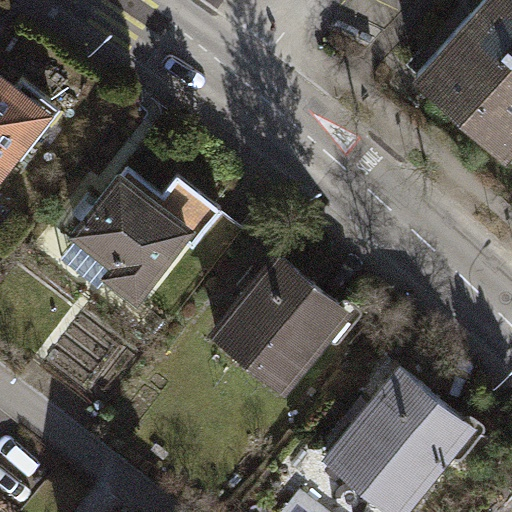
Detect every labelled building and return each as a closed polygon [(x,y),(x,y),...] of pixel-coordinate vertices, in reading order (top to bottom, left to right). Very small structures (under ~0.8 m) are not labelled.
[(511,0),(481,0),(416,73),(506,153),(511,147),(511,0)] [(15,85),(0,73),(0,170),(19,147),(16,145),(53,98),(23,75),(15,85)] [(163,191),(129,164),(77,230),(117,261),(109,271),(137,293),(182,235),(193,243),(222,207),(178,172),(163,191)] [(283,383),(347,306),(279,251),(216,328),(283,383)] [(400,509),(472,421),(402,365),(330,453),(400,509)]
